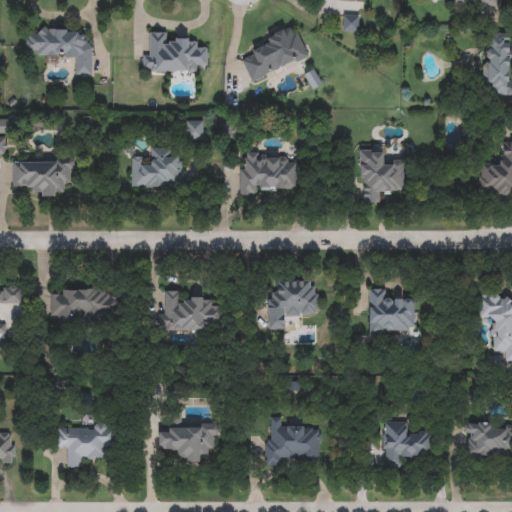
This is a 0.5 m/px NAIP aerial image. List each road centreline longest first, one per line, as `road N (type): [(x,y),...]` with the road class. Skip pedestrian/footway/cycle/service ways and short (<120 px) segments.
road 1 (residential): [(0,239),(511,237)]
road 2 (residential): [(290,511),(511,511)]
